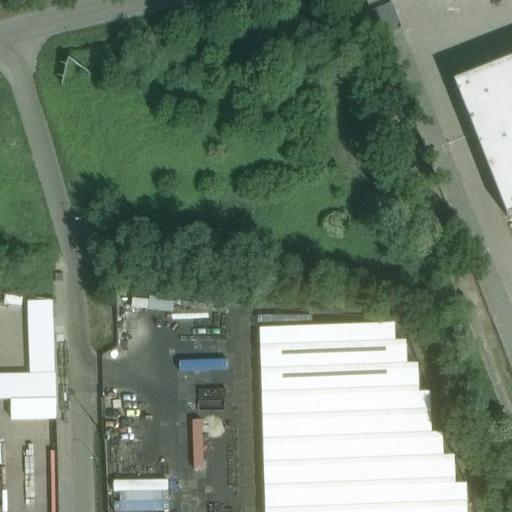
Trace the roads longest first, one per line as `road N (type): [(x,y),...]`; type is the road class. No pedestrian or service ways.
road 1 (unclassified): [(88,511),(86,310),(76,243),(5,33)]
road 2 (unclassified): [(511,424),(347,0)]
road 3 (unknown): [(417,15),(503,274)]
road 4 (unclassified): [(5,33),(144,0)]
